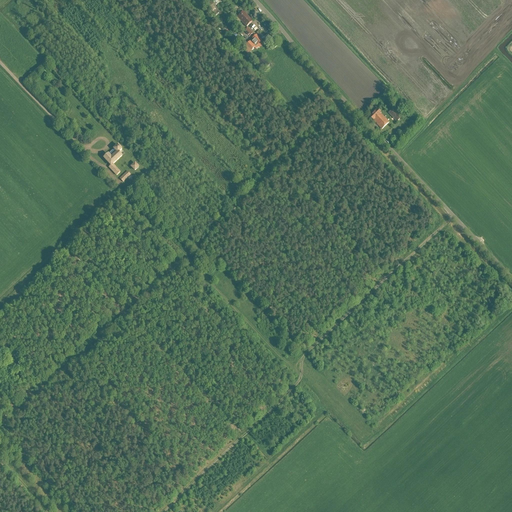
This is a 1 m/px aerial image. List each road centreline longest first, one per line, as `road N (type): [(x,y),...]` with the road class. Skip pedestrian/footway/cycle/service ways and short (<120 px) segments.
road 1 (unclassified): [(511,278),(254,0)]
road 2 (track): [(184,257),(0,431)]
road 3 (track): [(165,511),(300,378)]
road 4 (track): [(394,153),(511,31)]
road 5 (track): [(184,257),(279,167)]
road 6 (track): [(300,378),(315,343),(384,282)]
